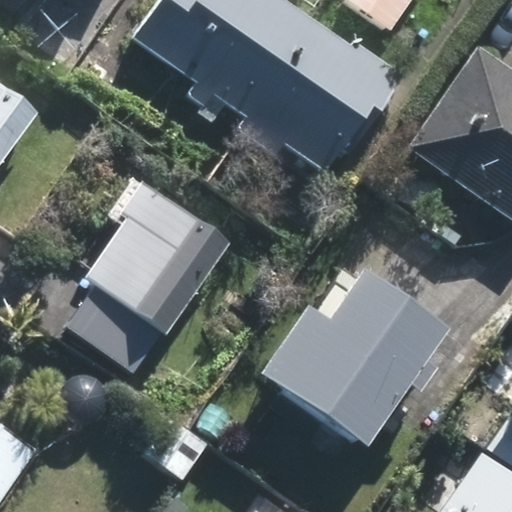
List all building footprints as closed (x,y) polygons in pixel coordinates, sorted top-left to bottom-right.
[(240,113),(307,14),(286,0),(149,0),(126,36),(240,113)] [(336,0),(335,2),(382,35),(406,0),(336,0)] [(307,14),(240,113),(241,113),(231,126),(271,154),(279,140),(321,168),(336,144),(346,152),(402,70),(350,35),(348,41),(307,14)] [(396,143),(511,223),(511,70),(468,40),(396,143)] [(0,163),(38,113),(0,83),(0,163)] [(157,328),(221,237),(126,170),(98,208),(111,217),(74,270),(87,278),(59,317),(125,364),(153,325),(157,328)] [(436,339),(347,280),(314,328),(294,315),(247,385),(267,399),(264,402),(353,462),(436,339)] [(511,395),(500,412),(511,420),(511,395)] [(0,429),(0,493),(30,451),(0,429)] [(511,511),(511,484),(471,456),(431,511),(511,511)] [(262,511),(247,501),(239,511),(262,511)]
